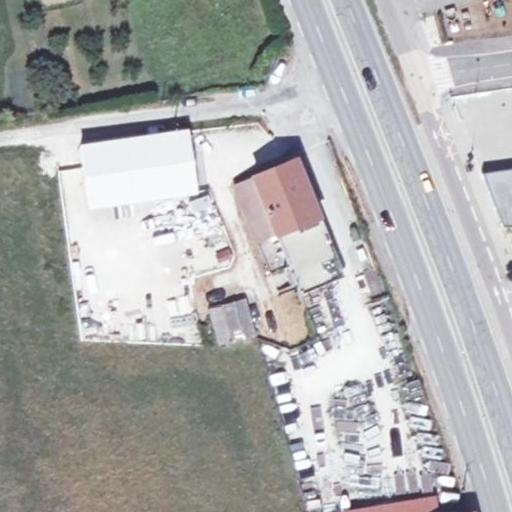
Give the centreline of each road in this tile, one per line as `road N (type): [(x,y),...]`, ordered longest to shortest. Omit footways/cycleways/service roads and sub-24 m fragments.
road 1 (primary): [(511,449),(343,0)]
road 2 (primary): [(339,89),(418,288),(493,511)]
road 3 (unclassified): [(339,89),(0,139)]
road 4 (tertiary): [(511,338),(413,83)]
